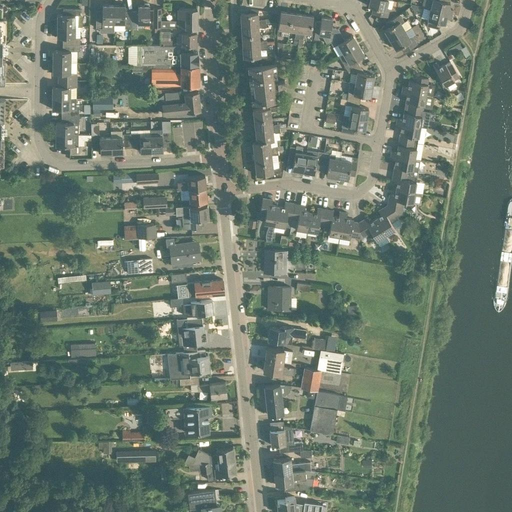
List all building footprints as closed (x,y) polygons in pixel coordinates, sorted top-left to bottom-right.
[(369,0),(370,0),(368,6),(373,8),(372,13),(387,17),(389,9),(386,8),(388,0),(369,0)] [(430,9),(452,15),(453,10),(449,9),(450,3),(446,2),(446,0),(424,0),(422,7),(430,9)] [(149,24),(149,10),(149,6),(148,4),(144,4),(143,6),(138,6),(138,12),(131,12),(131,29),(142,29),(142,24),(149,24)] [(113,31),(114,6),(102,5),(102,11),(96,11),(96,28),(102,28),(102,31),(113,31)] [(131,29),(131,12),(125,12),(125,6),(114,6),(113,31),(124,31),(124,29),(131,29)] [(154,28),(160,28),(170,28),(197,28),(197,9),(178,9),(178,21),(161,21),(161,8),(153,8),(153,28),(154,28)] [(57,15),(57,26),(75,27),(81,27),(81,16),(80,16),(80,9),(63,9),(63,15),(57,15)] [(452,15),(430,9),(427,20),(428,20),(426,26),(439,29),(440,23),(445,24),(446,18),(450,20),(452,15)] [(282,29),(289,30),(291,13),(280,12),(278,28),(277,36),(281,37),(282,32),(282,29)] [(241,25),(266,24),(265,19),(260,20),(258,20),(258,13),(240,14),(241,25)] [(294,38),(299,39),(302,15),(291,13),(289,30),(296,31),(295,34),(294,38)] [(313,16),(302,15),(299,39),(303,40),(304,35),(303,35),(303,32),(311,33),(313,16)] [(387,36),(385,38),(387,42),(405,31),(401,24),(404,23),(399,15),(386,23),(389,28),(384,31),(387,36)] [(328,44),(330,42),(342,36),(338,30),(331,28),(332,19),(321,17),(320,26),(316,26),(315,32),(319,32),(319,35),(323,35),(328,44)] [(270,23),(266,24),(241,25),(242,36),(259,35),(259,28),(261,28),(270,28),(270,23)] [(75,38),(75,27),(57,26),(57,38),(63,38),(62,44),(80,45),(80,38),(75,38)] [(160,28),(160,33),(160,45),(172,45),(172,41),(170,41),(170,34),(170,28),(160,28)] [(405,31),(387,42),(389,46),(392,44),(396,50),(400,47),(403,53),(417,44),(412,37),(409,38),(405,31)] [(182,46),(186,46),(196,46),(196,32),(182,32),(182,46)] [(259,35),(242,36),(242,47),(267,45),(267,41),(262,41),(262,42),(260,42),(259,35)] [(345,40),(342,36),(330,42),(333,47),(338,45),(343,54),(358,45),(353,36),(345,40)] [(452,51),(462,46),(460,42),(450,47),(452,51)] [(53,51),(53,62),(70,63),(70,51),(80,52),(80,45),(62,44),(62,51),(53,51)] [(140,65),(152,65),(198,65),(197,53),(197,52),(181,52),(181,46),(172,45),(160,45),(140,45),(140,65)] [(243,58),(247,58),(260,57),(260,49),(262,49),(262,50),(267,49),(267,45),(242,47),(243,58)] [(347,71),(359,64),(356,60),(364,55),(358,45),(343,54),(339,57),(344,66),(347,71)] [(274,56),(265,56),(260,57),(247,58),(248,67),(252,104),(280,100),(278,87),(285,86),(284,80),(277,81),(275,64),(274,56)] [(58,80),(75,81),(75,74),(70,74),(70,63),(53,62),(52,74),(58,74),(58,80)] [(459,77),(452,64),(447,67),(445,64),(439,68),(436,63),(432,65),(445,86),(454,80),(459,77)] [(364,72),(359,64),(347,71),(348,73),(357,74),(355,83),(372,86),(374,76),(363,74),(364,72)] [(198,85),(198,65),(152,65),(152,85),(198,85)] [(427,84),(428,78),(413,76),(412,81),(409,81),(408,87),(403,86),(402,91),(426,95),(433,96),(434,85),(427,84)] [(52,87),(52,98),(70,99),(70,87),(75,87),(75,81),(58,80),(58,87),(52,87)] [(370,97),(372,86),(355,83),(353,94),(348,93),(347,99),(360,101),(361,96),(370,97)] [(198,92),(198,91),(185,93),(185,94),(179,94),(179,92),(172,92),(173,103),(162,104),(163,114),(187,111),(187,112),(200,111),(200,110),(199,110),(198,106),(199,105),(198,105),(198,100),(199,100),(198,97),(197,97),(197,92),(198,92)] [(404,108),(423,111),(423,105),(424,105),(426,95),(402,91),(401,95),(406,96),(404,108)] [(92,95),(92,108),(112,108),(112,95),(92,95)] [(76,99),(70,99),(52,98),(52,110),(61,110),(61,116),(79,117),(79,110),(76,110),(76,99)] [(351,106),(349,117),(366,120),(368,109),(359,107),(360,101),(347,99),(346,105),(351,106)] [(254,121),(271,119),(270,112),(273,111),(273,112),(278,111),(277,106),(269,107),(269,108),(253,109),(254,121)] [(423,111),(404,108),(402,120),(397,119),(396,123),(420,127),(427,128),(429,112),(423,111)] [(366,120),(349,117),(343,115),(341,126),(342,126),(341,132),(354,135),(355,129),(364,130),(366,120)] [(56,123),(56,134),(78,135),(78,123),(79,117),(61,116),(61,123),(56,123)] [(271,119),(254,121),(255,131),(280,129),(279,124),(274,125),(272,126),(271,119)] [(401,128),(399,140),(417,143),(420,127),(396,123),(395,127),(401,128)] [(287,128),(280,129),(255,131),(256,142),(270,141),(274,141),(273,133),(275,133),(280,133),(280,132),(286,131),(287,128)] [(151,130),(151,152),(163,151),(163,147),(171,146),(171,132),(162,132),(162,129),(151,130)] [(139,133),(131,134),(131,148),(140,148),(140,152),(151,152),(151,130),(139,130),(139,133)] [(78,153),(78,146),(78,135),(56,134),(55,146),(61,146),(61,152),(78,153)] [(123,148),(131,148),(131,134),(122,134),(122,137),(111,138),(112,154),(123,153),(123,148)] [(100,154),(112,154),(111,138),(100,138),(99,135),(91,136),(91,150),(100,149),(100,154)] [(391,151),(391,155),(414,159),(417,143),(399,140),(397,152),(391,151)] [(252,142),(254,153),(278,151),(278,146),(273,147),(271,148),(270,141),(256,142),(252,142)] [(295,148),(290,147),(287,164),(293,165),(292,169),(303,171),(306,154),(301,153),(302,147),(296,146),(295,148)] [(278,151),(254,153),(255,164),(272,162),(271,155),(274,155),(282,154),(281,150),(278,151)] [(306,154),(303,171),(314,173),(315,169),(321,170),(324,153),(318,152),(317,156),(306,154)] [(326,175),(337,177),(340,160),(334,159),(335,155),(324,153),(321,170),(327,171),(326,175)] [(395,160),(393,172),(408,175),(409,169),(413,170),(414,159),(391,155),(390,159),(395,160)] [(341,156),(340,160),(337,177),(348,179),(349,175),(355,176),(358,158),(341,156)] [(272,162),(255,164),(256,175),(273,173),(273,174),(281,173),(280,168),(275,168),(275,169),(273,169),(272,162)] [(396,189),(414,193),(417,176),(408,175),(393,172),(391,182),(397,183),(396,189)] [(136,182),(150,182),(149,174),(121,175),(121,182),(136,181),(136,182)] [(189,190),(206,188),(205,176),(188,176),(188,183),(177,183),(177,190),(189,189),(189,190)] [(207,201),(206,188),(189,190),(190,203),(207,201)] [(389,195),(387,205),(401,214),(403,202),(412,203),(414,193),(396,189),(395,196),(389,195)] [(143,207),(150,207),(167,207),(167,197),(143,197),(143,207)] [(272,237),(274,225),(278,207),(271,206),(272,200),(262,198),(260,213),(265,214),(264,223),(269,224),(268,232),(267,232),(267,236),(272,237)] [(284,208),(278,207),(274,225),(285,227),(290,228),(290,233),(290,232),(295,204),(285,202),(284,208)] [(295,229),(307,231),(310,212),(304,211),(305,206),(295,204),(290,232),(295,229)] [(190,230),(199,229),(201,229),(201,219),(208,219),(207,205),(187,207),(187,206),(176,207),(176,215),(184,215),(184,214),(189,214),(190,230)] [(381,216),(376,219),(385,235),(395,230),(395,229),(401,225),(397,217),(401,214),(387,205),(378,211),(381,216)] [(316,213),(310,212),(307,231),(317,233),(319,223),(324,224),(327,210),(317,208),(316,213)] [(339,236),(343,212),(339,212),(338,217),(332,216),(333,211),(327,210),(324,224),(330,225),(328,235),(339,236)] [(347,213),(343,212),(339,236),(350,238),(350,237),(361,238),(358,223),(353,222),(353,220),(346,219),(347,213)] [(385,235),(376,219),(370,222),(368,217),(358,223),(361,238),(371,232),(376,241),(378,239),(381,245),(389,240),(385,235)] [(137,230),(124,230),(124,239),(138,239),(138,238),(156,237),(155,224),(137,225),(137,230)] [(197,242),(188,243),(174,244),(173,238),(165,238),(166,246),(169,246),(171,263),(200,259),(197,242)] [(268,250),(268,251),(268,258),(264,258),(264,272),(282,273),(282,260),(286,260),(286,251),(268,250)] [(152,272),(151,259),(138,260),(139,273),(152,272)] [(171,274),(171,278),(171,283),(181,282),(186,281),(185,273),(171,274)] [(187,298),(214,295),(224,294),(222,280),(186,284),(187,298)] [(108,281),(92,282),(92,295),(108,293),(108,281)] [(296,283),(296,290),(309,291),(309,284),(296,283)] [(268,296),(268,309),(290,309),(290,287),(273,287),(272,296),(268,296)] [(170,299),(171,307),(183,306),(183,305),(182,298),(170,299)] [(183,305),(183,306),(184,315),(197,314),(197,318),(204,317),(204,313),(212,312),(211,300),(190,302),(191,305),(183,305)] [(56,311),(40,312),(41,322),(57,321),(56,311)] [(182,346),(183,345),(196,344),(206,343),(205,331),(204,325),(202,325),(202,318),(187,319),(188,327),(180,328),(182,346)] [(280,328),(270,327),(268,339),(284,342),(285,336),(291,336),(291,337),(304,339),(306,330),(294,329),(294,328),(280,326),(280,328)] [(320,350),(326,351),(328,340),(314,338),(312,348),(320,350)] [(95,356),(95,344),(87,344),(71,345),(71,357),(95,356)] [(183,345),(184,352),(197,351),(196,344),(183,345)] [(267,347),(265,359),(282,362),(291,363),(292,351),(267,347)] [(320,350),(317,370),(340,374),(343,354),(326,351),(320,350)] [(205,376),(204,371),(209,370),(208,356),(205,356),(205,351),(199,351),(197,351),(184,352),(175,353),(175,354),(167,354),(169,379),(180,378),(198,377),(205,376)] [(281,366),(282,362),(265,359),(263,371),(294,375),(295,368),(281,366)] [(32,361),(10,362),(11,369),(33,368),(32,361)] [(340,374),(317,370),(305,368),(302,388),(316,390),(317,382),(338,385),(340,374)] [(210,384),(198,386),(198,392),(210,390),(211,398),(216,397),(226,396),(224,382),(210,384)] [(265,386),(266,401),(281,399),(281,394),(286,394),(289,391),(291,386),(290,385),(290,386),(280,384),(275,385),(265,386)] [(317,391),(315,399),(314,405),(336,410),(339,395),(317,391)] [(283,413),(281,399),(266,401),(268,415),(278,414),(283,413)] [(222,414),(233,414),(233,402),(222,402),(222,414)] [(314,405),(310,430),(332,434),(336,410),(314,405)] [(210,415),(210,406),(200,407),(184,407),(186,433),(208,432),(208,421),(213,420),(213,414),(210,415)] [(133,428),(141,427),(141,415),(133,415),(133,428)] [(302,450),(302,441),(294,442),(292,427),(283,426),(283,422),(279,422),(270,424),(270,431),(271,445),(279,445),(280,452),(300,450),(302,450)] [(111,441),(103,441),(103,454),(111,453),(111,441)] [(190,465),(199,464),(234,460),(233,447),(216,449),(217,455),(209,456),(208,454),(198,449),(190,465)] [(155,450),(116,451),(117,462),(155,461),(155,450)] [(305,469),(311,470),(310,461),(290,463),(290,458),(273,459),(274,472),(305,469)] [(225,474),(226,474),(236,473),(234,460),(199,464),(190,465),(189,465),(189,471),(200,470),(200,473),(207,472),(208,481),(216,480),(216,477),(226,476),(225,474)] [(305,469),(274,472),(275,485),(283,484),(284,491),(305,489),(305,491),(308,491),(309,485),(312,486),(315,471),(311,470),(305,469)] [(220,511),(220,505),(216,506),(216,505),(214,491),(215,491),(215,490),(187,493),(189,509),(202,508),(202,511),(220,511)] [(316,511),(318,504),(304,502),(304,504),(295,503),(294,497),(285,498),(285,499),(277,500),(277,505),(276,505),(276,509),(278,509),(277,511),(295,511),(296,510),(303,509),(302,511),(316,511)]
